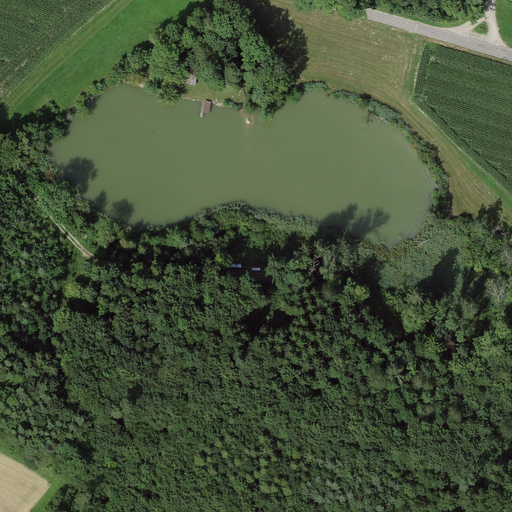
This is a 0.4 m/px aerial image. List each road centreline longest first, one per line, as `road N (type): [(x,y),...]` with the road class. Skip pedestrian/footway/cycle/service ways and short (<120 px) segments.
road 1 (track): [(0,160),(105,262),(269,275),(317,287),(450,355),(511,369)]
road 2 (unclassified): [(315,0),(511,56)]
road 3 (track): [(82,248),(59,385)]
